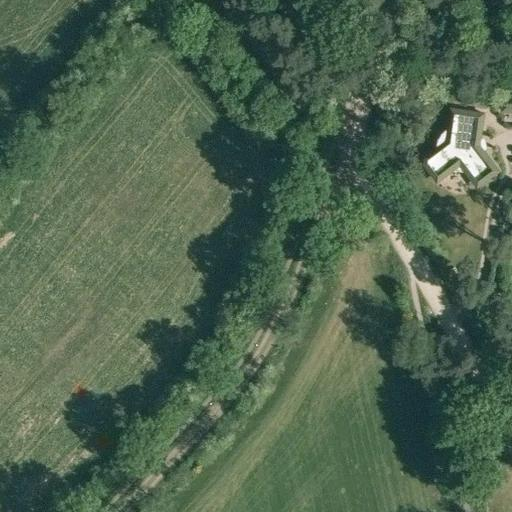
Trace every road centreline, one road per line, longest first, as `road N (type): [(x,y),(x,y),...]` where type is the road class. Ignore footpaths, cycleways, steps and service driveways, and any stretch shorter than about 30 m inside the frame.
road 1 (track): [(119,511),(249,368),(301,272),(346,146)]
road 2 (track): [(409,257),(511,444)]
road 3 (track): [(221,0),(346,146)]
road 4 (track): [(346,146),(394,0)]
road 5 (track): [(346,146),(409,257)]
